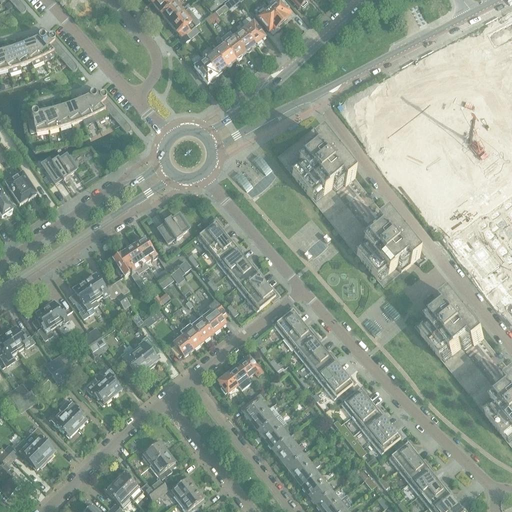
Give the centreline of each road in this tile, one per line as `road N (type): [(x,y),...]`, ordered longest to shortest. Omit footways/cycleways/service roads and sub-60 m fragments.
road 1 (primary): [(39,0),(495,511)]
road 2 (primary): [(511,500),(68,0)]
road 3 (residential): [(310,96),(511,349)]
road 4 (residential): [(495,492),(303,290)]
road 5 (tertiary): [(366,0),(203,135)]
road 6 (tertiary): [(310,96),(474,10)]
road 7 (residential): [(0,301),(127,216),(135,201)]
road 8 (residential): [(293,511),(189,380)]
road 9 (tertiary): [(0,291),(135,201)]
road 10 (residential): [(44,511),(162,401)]
road 11 (residential): [(303,290),(201,174)]
road 12 (tertiary): [(128,187),(0,273)]
road 13 (residential): [(128,187),(109,190),(0,263)]
road 14 (residential): [(189,380),(303,290)]
road 15 (residential): [(162,401),(251,511)]
road 16 (residential): [(133,98),(46,0)]
road 17 (residential): [(133,98),(156,70),(156,54),(111,0)]
